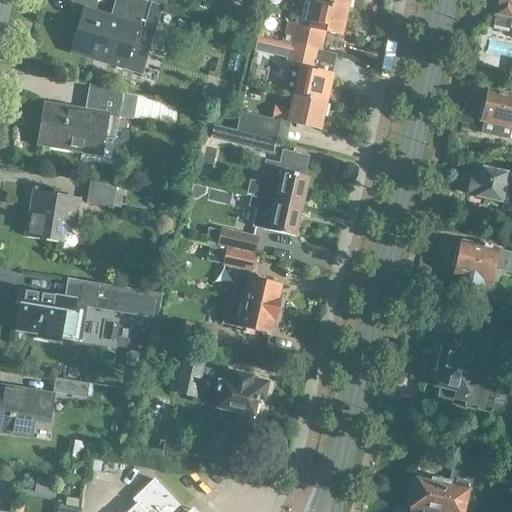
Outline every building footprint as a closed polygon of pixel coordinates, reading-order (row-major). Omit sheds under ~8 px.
[(138,28),(144,29),(155,32),(163,7),(152,3),(140,0),(126,0),(120,22),(84,11),(72,52),(126,67),(138,28)] [(342,36),(348,9),(307,0),(299,0),(294,23),(287,22),(283,37),(285,37),(284,41),(283,41),(282,43),(315,51),(321,52),(326,33),(342,36)] [(307,0),(348,9),(349,0),(307,0)] [(511,20),(511,0),(497,0),(492,28),(508,31),(511,20)] [(235,20),(249,23),(252,12),(238,8),(235,20)] [(315,51),(282,43),(278,42),(276,54),(293,58),(285,94),(290,95),(326,103),(333,76),(310,71),(315,51)] [(511,83),(511,84),(509,96),(486,92),(479,122),(486,123),(482,141),(508,146),(511,129),(511,128),(511,83)] [(41,145),(83,152),(101,156),(104,139),(116,141),(120,119),(132,120),(136,96),(124,93),(90,86),(85,112),(48,106),(41,145)] [(204,88),(199,105),(222,112),(227,94),(204,88)] [(320,131),(326,103),(290,95),(288,105),(292,106),(291,111),(275,107),(272,120),(240,113),(235,132),(237,133),(275,141),(280,122),(320,131)] [(147,105),(147,112),(138,111),(137,135),(176,136),(177,117),(156,116),(156,105),(147,105)] [(237,133),(235,132),(233,145),(272,154),(275,141),(237,133)] [(251,197),(303,208),(309,179),(304,178),(309,157),(282,151),(279,164),(265,161),(259,186),(254,185),(251,197)] [(472,177),(471,180),(466,182),(465,188),(469,193),(468,196),(505,204),(508,188),(511,188),(511,170),(511,176),(477,169),(475,177),(472,177)] [(117,187),(90,182),(87,204),(113,208),(117,187)] [(80,200),(34,193),(27,238),(39,240),(40,239),(62,243),(65,228),(75,229),(80,200)] [(296,237),(303,208),(251,197),(249,208),(256,209),(252,228),(296,237)] [(221,229),(217,246),(255,254),(259,237),(221,229)] [(511,273),(511,255),(460,244),(454,275),(458,276),(454,295),(488,302),(495,270),(511,273)] [(251,273),(255,254),(217,246),(217,247),(226,249),(222,266),(251,273)] [(236,284),(232,301),(245,303),(282,312),(285,301),(282,298),(283,294),(279,293),(281,285),(264,281),(264,278),(251,275),(250,277),(238,274),(236,284)] [(67,312),(86,316),(88,305),(158,318),(162,294),(72,280),(69,298),(19,289),(17,303),(21,304),(16,330),(37,334),(36,339),(61,344),(67,312)] [(245,303),(232,301),(227,299),(222,324),(229,325),(239,328),(238,331),(253,335),(253,331),(269,334),(271,326),(275,327),(276,324),(280,322),(282,312),(245,303)] [(0,321),(0,346),(11,347),(13,323),(0,321)] [(214,346),(218,330),(187,322),(183,338),(214,346)] [(441,346),(437,360),(451,364),(473,368),(476,352),(488,355),(491,343),(479,341),(479,338),(467,335),(466,340),(447,336),(444,347),(441,346)] [(131,362),(142,365),(145,350),(135,348),(130,352),(128,359),(131,362)] [(235,377),(219,373),(203,370),(206,357),(185,352),(175,394),(197,399),(202,377),(218,381),(216,389),(217,389),(216,393),(218,393),(214,408),(237,413),(236,416),(237,419),(240,422),(242,423),(245,424),(248,423),(251,421),(252,419),(253,417),(255,417),(259,398),(264,399),(268,384),(252,380),(252,377),(236,373),(235,377)] [(463,408),(491,414),(497,388),(484,385),(487,372),(472,369),(473,368),(451,364),(437,360),(435,372),(439,373),(436,386),(454,390),(453,397),(465,400),(463,408)] [(90,385),(56,380),(54,393),(88,399),(90,385)] [(3,389),(0,405),(0,432),(32,438),(35,421),(50,424),(55,398),(3,389)] [(83,464),(85,445),(73,443),(71,462),(75,463),(83,464)] [(184,466),(187,448),(164,444),(161,463),(184,466)] [(81,477),(83,464),(75,463),(73,476),(81,477)] [(461,511),(471,472),(454,468),(450,484),(418,477),(409,511),(461,511)] [(185,511),(155,480),(134,501),(138,505),(130,511),(185,511)] [(80,511),(83,501),(67,498),(66,507),(58,505),(56,511),(80,511)]
